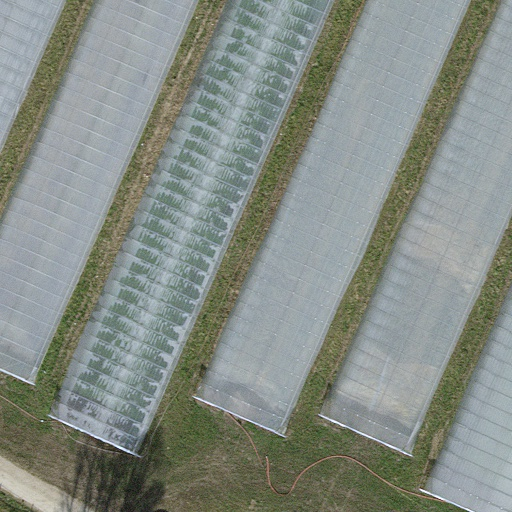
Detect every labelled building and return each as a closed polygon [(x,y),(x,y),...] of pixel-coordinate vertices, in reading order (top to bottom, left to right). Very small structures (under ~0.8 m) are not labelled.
[(0,0),(0,250),(89,0),(0,0)] [(110,0),(0,279),(0,370),(56,393),(210,0),(110,0)] [(244,0),(72,427),(157,461),(343,0),(244,0)] [(511,81),(466,67),(344,429),(433,459),(511,225),(511,81)] [(470,511),(511,511),(511,329),(444,502),(470,511)]
